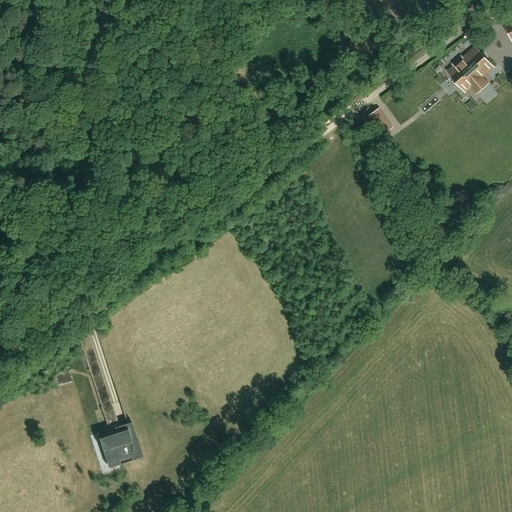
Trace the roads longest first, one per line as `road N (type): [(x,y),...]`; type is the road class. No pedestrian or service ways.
road 1 (track): [(0,363),(232,198)]
road 2 (track): [(232,198),(353,110)]
road 3 (unclassified): [(365,101),(441,47),(469,0)]
